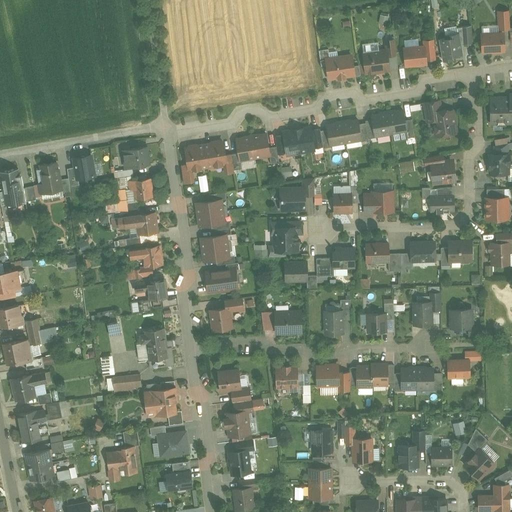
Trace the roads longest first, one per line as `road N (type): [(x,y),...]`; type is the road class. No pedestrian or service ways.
road 1 (residential): [(166,127),(235,122),(258,109),(273,117),(320,109),(328,98),(419,93),(428,81),(472,75)]
road 2 (residential): [(319,229),(469,224),(472,75)]
road 3 (residential): [(431,350),(389,344),(314,355),(272,350),(262,340),(195,349)]
road 4 (residential): [(166,127),(195,349)]
road 5 (residential): [(0,155),(166,127)]
road 6 (residential): [(195,349),(217,511)]
road 7 (residential): [(349,483),(448,482),(463,494),(464,511)]
road 8 (residential): [(150,0),(166,127)]
